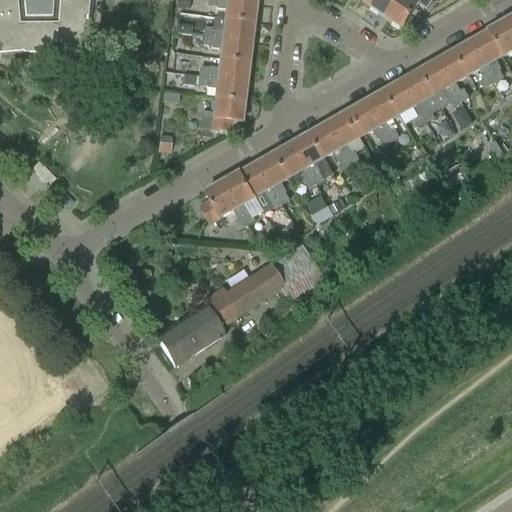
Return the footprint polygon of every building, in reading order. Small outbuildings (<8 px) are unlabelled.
[(84,56),(88,0),(0,0),(0,55),(22,54),(54,54),(84,56)] [(177,0),(177,9),(189,10),(189,0),(177,0)] [(253,24),(255,4),(220,0),(208,0),(207,10),(213,11),(212,19),(214,19),(225,21),(253,24)] [(373,0),(370,6),(387,17),(397,0),(373,0)] [(404,28),(419,5),(427,10),(434,0),(397,0),(387,17),(404,28)] [(205,30),(204,39),(251,44),(253,24),(225,21),(214,19),(213,29),(212,31),(205,30)] [(489,33),(503,57),(503,58),(511,52),(511,31),(507,22),(488,32),(489,33)] [(191,37),(192,28),(176,26),(175,35),(191,37)] [(489,33),(471,43),(494,84),(503,79),(498,71),(499,71),(494,62),(503,57),(489,33)] [(248,64),(251,44),(204,39),(203,47),(211,48),(211,50),(221,51),(220,61),(248,64)] [(454,53),(468,77),(482,69),(488,78),(484,80),(488,88),(494,84),(471,43),(454,53)] [(454,53),(437,63),(460,104),(468,99),(463,92),(460,94),(455,85),(468,77),(454,53)] [(246,83),(248,64),(220,61),(219,69),(208,68),(208,70),(200,70),(199,78),(246,83)] [(420,72),(434,97),(443,92),(448,100),(449,99),(453,107),(460,104),(437,63),(420,72)] [(425,102),(434,97),(420,72),(402,82),(426,123),(427,124),(434,120),(428,111),(429,110),(425,102)] [(183,77),(182,87),(195,88),(196,78),(183,77)] [(243,103),(246,83),(199,78),(198,86),(206,87),(206,89),(216,90),(215,100),(243,103)] [(426,123),(402,82),(385,92),(399,117),(413,109),(418,118),(414,120),(419,127),(426,123)] [(399,117),(385,92),(368,102),(391,143),(395,151),(403,147),(394,131),(390,133),(385,125),(399,117)] [(162,105),(178,107),(179,97),(163,95),(162,105)] [(241,125),(243,103),(215,100),(213,116),(202,114),(200,131),(216,133),(230,135),(231,123),(241,125)] [(368,102),(350,113),(346,115),(360,139),(373,132),(378,140),(379,139),(384,147),(391,143),(368,102)] [(460,131),(471,125),(463,110),(452,117),(460,131)] [(346,115),(328,125),(351,166),(358,162),(354,154),(351,156),(345,147),(360,139),(346,115)] [(310,135),(324,159),(333,154),(338,163),(339,162),(350,181),(356,178),(349,167),(351,166),(328,125),(310,135)] [(216,133),(200,131),(199,140),(215,142),(216,133)] [(315,165),(324,159),(310,135),(293,145),(316,186),(324,182),(319,174),(320,173),(315,165)] [(159,139),(158,155),(170,156),(171,140),(159,139)] [(309,190),(316,186),(293,145),(276,155),(289,179),(298,174),(303,183),(305,182),(309,190)] [(276,155),(259,164),(282,205),(289,202),(284,194),(285,193),(280,185),(289,179),(276,155)] [(493,168),(488,160),(469,171),(474,179),(493,168)] [(48,188),(55,181),(38,164),(31,171),(48,188)] [(241,175),(255,199),(264,194),(269,202),(270,202),(274,210),(282,205),(259,164),(241,175)] [(456,169),(438,178),(445,192),(463,183),(456,169)] [(241,174),(223,184),(247,226),(254,222),(250,215),(251,214),(246,205),(256,200),(255,199),(241,175),(241,174)] [(247,226),(223,184),(205,194),(210,203),(200,208),(210,226),(227,216),(232,225),(236,223),(240,230),(247,226)] [(331,211),(338,208),(334,200),(327,204),(331,211)] [(315,224),(331,214),(326,205),(309,214),(315,224)] [(286,242),(298,234),(290,222),(278,230),(286,242)] [(283,287),(271,267),(226,296),(225,294),(155,339),(174,369),(225,336),(219,328),(278,290),(283,287)]
